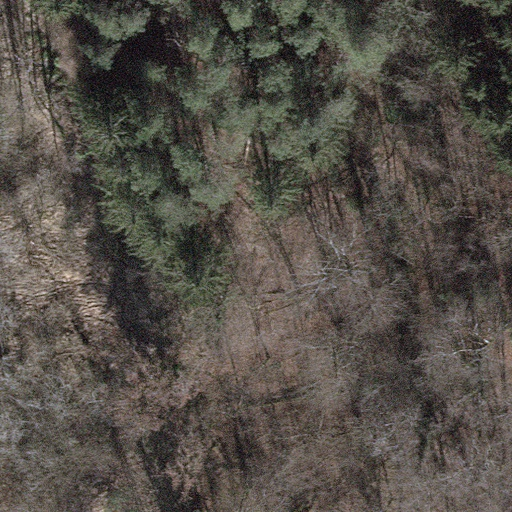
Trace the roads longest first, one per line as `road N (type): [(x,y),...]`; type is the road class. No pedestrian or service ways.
road 1 (track): [(396,0),(170,274),(171,511)]
road 2 (track): [(170,274),(42,0)]
